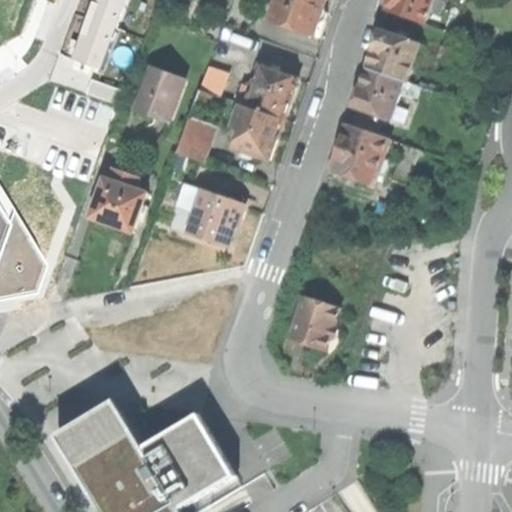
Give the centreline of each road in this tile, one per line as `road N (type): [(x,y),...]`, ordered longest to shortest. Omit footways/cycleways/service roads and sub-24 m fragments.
road 1 (residential): [(367,0),(246,343),(246,376),(260,394),(280,400),(480,429)]
road 2 (residential): [(481,412),(489,242),(511,212)]
road 3 (residential): [(70,0),(49,56),(0,100)]
